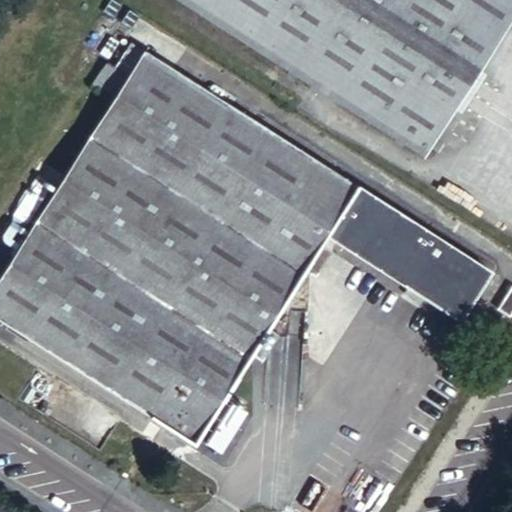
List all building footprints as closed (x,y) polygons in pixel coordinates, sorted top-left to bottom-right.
[(489,63),(511,28),(511,0),(176,0),(427,159),(438,142),(464,103),(489,63)] [(131,83),(116,106),(0,280),(0,320),(196,444),(328,241),(412,292),(429,302),(463,323),(492,277),(130,46),(114,71),(131,83)] [(92,90),(116,106),(131,83),(114,71),(107,66),(92,90)] [(511,319),(511,289),(497,312),(511,321),(511,319)] [(429,302),(412,292),(407,298),(425,308),(429,302)]
